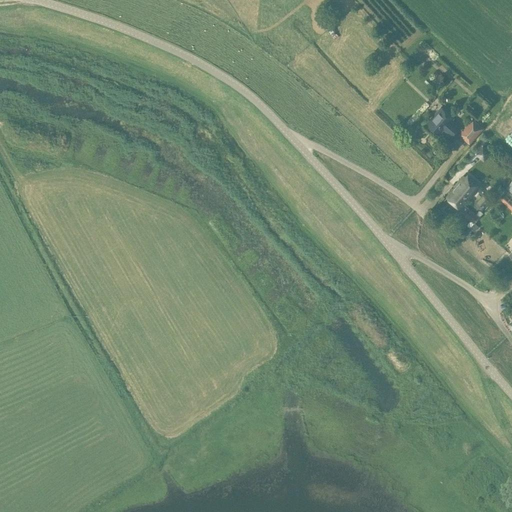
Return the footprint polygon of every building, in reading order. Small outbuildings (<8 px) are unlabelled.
[(452,135),(460,126),(452,119),(453,117),(441,107),(427,123),(439,134),(444,128),(452,135)] [(459,134),(470,144),(484,128),(473,118),(459,134)] [(490,151),(483,144),(476,152),(484,158),(490,151)] [(455,186),(469,199),(478,189),(463,176),(455,186)] [(455,186),(447,196),(460,208),(461,208),(461,209),(464,212),(464,211),(466,212),(469,208),(464,203),(468,199),(469,200),(469,199),(455,186)] [(511,195),(505,189),(497,197),(511,210),(511,195)] [(478,199),(474,205),(477,207),(482,212),(491,200),(480,191),(476,197),(478,199)] [(466,212),(465,214),(475,222),(479,216),(473,211),(469,208),(466,212)]
